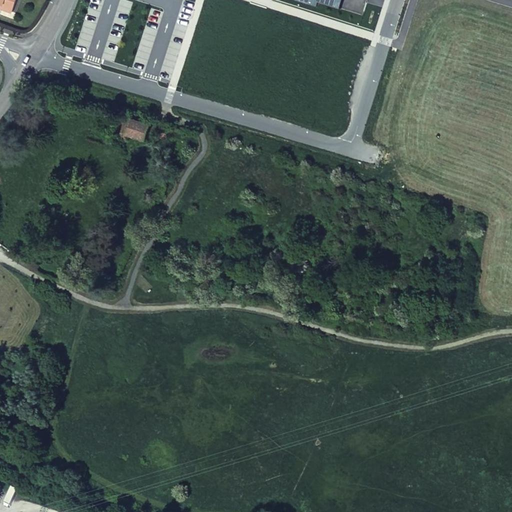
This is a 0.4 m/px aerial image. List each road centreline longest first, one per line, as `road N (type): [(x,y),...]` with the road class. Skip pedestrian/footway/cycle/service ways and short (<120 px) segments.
road 1 (track): [(0,251),(84,298),(115,304),(223,299),(276,306),(345,333),(415,346),(511,326)]
road 2 (unclassified): [(397,0),(354,147),(33,56)]
